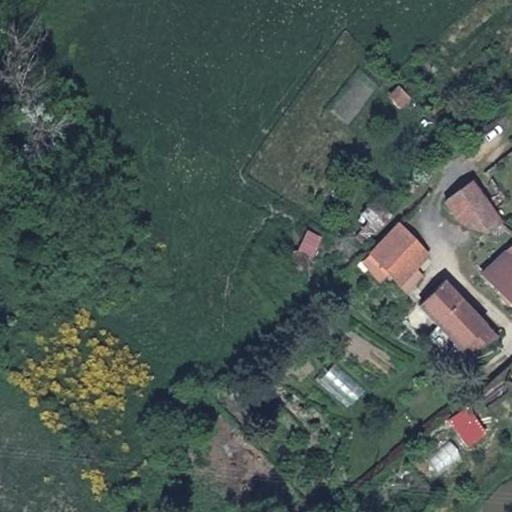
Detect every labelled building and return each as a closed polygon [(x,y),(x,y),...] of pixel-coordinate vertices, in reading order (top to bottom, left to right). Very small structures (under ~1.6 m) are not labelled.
[(483,199),(471,184),(448,201),(463,218),(483,199)] [(500,219),(483,199),(463,218),(486,230),(500,219)] [(402,223),(372,250),(357,260),(382,283),(392,274),(411,291),(423,279),(415,273),(428,257),(402,223)] [(511,245),(480,275),(511,312),(511,245)] [(487,329),(447,283),(423,309),(439,325),(466,351),(487,329)] [(455,361),(466,351),(439,325),(429,335),(455,361)]
